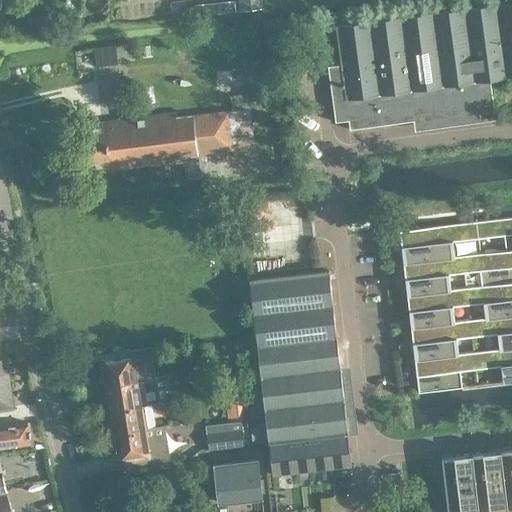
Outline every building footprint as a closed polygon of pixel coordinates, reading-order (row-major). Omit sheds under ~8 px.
[(328,65),(331,87),(337,86),(339,98),(332,99),(335,121),(348,120),(349,129),(494,109),(490,79),(511,76),(511,0),(335,26),(341,64),(328,65)] [(171,3),(172,10),(185,9),(184,1),(171,3)] [(194,5),(195,15),(235,11),(234,1),(194,5)] [(94,47),(94,51),(96,66),(125,63),(122,43),(105,46),(94,47)] [(230,96),(230,107),(247,105),(246,94),(230,96)] [(198,152),(233,148),(236,147),(254,145),(255,145),(255,144),(250,108),(228,110),(193,115),(193,116),(177,118),(176,113),(80,125),(86,169),(181,157),(181,152),(197,150),(197,152),(198,152)] [(511,216),(476,220),(480,253),(511,250),(511,216)] [(476,220),(399,229),(403,262),(462,255),(480,253),(476,220)] [(511,250),(480,253),(462,255),(466,287),(511,281),(511,250)] [(462,255),(403,262),(407,294),(466,287),(462,255)] [(315,272),(249,279),(253,314),(332,306),(328,270),(315,272)] [(511,281),(466,287),(470,320),(511,314),(511,281)] [(466,287),(407,294),(411,326),(470,320),(466,287)] [(332,306),(253,314),(257,345),(336,336),(332,306)] [(511,314),(470,320),(473,352),(511,347),(511,314)] [(470,320),(411,326),(415,359),(473,352),(470,320)] [(336,336),(257,345),(261,376),(340,366),(336,336)] [(131,349),(132,358),(151,354),(152,354),(151,346),(131,349)] [(511,347),(473,352),(477,385),(511,381),(511,347)] [(187,350),(188,368),(199,368),(199,350),(187,350)] [(473,352),(415,359),(419,392),(477,385),(473,352)] [(102,363),(106,387),(143,381),(143,382),(155,380),(151,354),(132,358),(102,363)] [(0,408),(13,406),(7,368),(1,368),(0,362),(0,408)] [(187,373),(186,363),(175,365),(177,375),(187,373)] [(340,366),(261,376),(265,412),(269,443),(308,438),(304,404),(343,399),(340,366)] [(143,381),(106,387),(109,409),(142,404),(147,404),(147,403),(159,401),(155,380),(143,382),(143,381)] [(343,399),(304,404),(308,438),(347,433),(344,403),(343,399)] [(147,404),(109,409),(113,434),(155,428),(153,412),(165,410),(163,401),(159,401),(147,403),(147,404)] [(241,421),(205,425),(206,432),(208,447),(213,447),(244,443),(241,421)] [(0,425),(0,447),(31,444),(28,422),(0,425)] [(155,428),(113,434),(117,457),(121,456),(123,467),(169,460),(163,427),(157,428),(155,428)] [(351,465),(347,433),(308,438),(269,443),(272,474),(331,467),(351,465)] [(511,511),(511,447),(499,449),(506,511),(511,511)] [(506,511),(499,449),(471,453),(477,511),(506,511)] [(477,511),(471,453),(441,456),(447,511),(477,511)] [(257,460),(214,465),(218,502),(262,497),(257,460)] [(0,511),(12,511),(6,491),(0,492),(0,511)]
